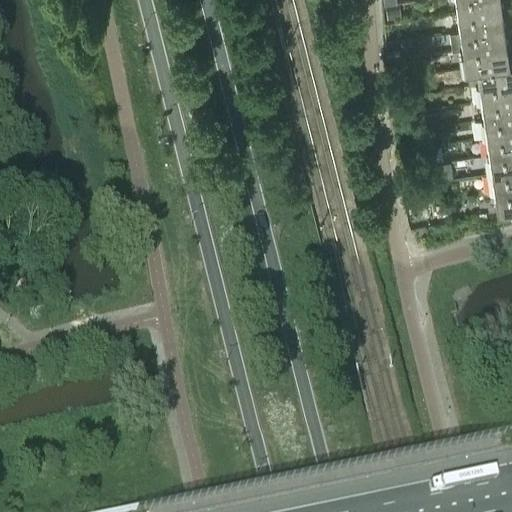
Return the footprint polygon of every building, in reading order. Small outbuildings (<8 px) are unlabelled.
[(497,0),(453,0),(456,12),(499,6),(497,0)] [(501,24),(499,6),(456,12),(458,30),(501,24)] [(504,42),(501,24),(458,30),(448,31),(451,49),(461,48),(504,42)] [(506,60),(504,42),(461,48),(463,67),(475,65),(475,64),(506,60)] [(398,49),(386,50),(387,57),(399,56),(398,49)] [(475,64),(475,65),(477,83),(511,77),(511,59),(506,60),(475,64)] [(511,77),(477,83),(480,101),(511,96),(511,77)] [(511,96),(480,101),(482,119),(511,114),(511,96)] [(436,113),(426,114),(427,124),(437,122),(436,113)] [(511,114),(482,119),(485,136),(511,132),(511,114)] [(511,132),(485,136),(487,154),(511,150),(511,132)] [(511,150),(487,154),(490,172),(511,168),(511,150)] [(511,168),(490,172),(492,190),(511,187),(511,168)] [(408,172),(401,173),(402,182),(409,182),(408,172)] [(511,187),(492,190),(495,209),(511,206),(511,187)]
